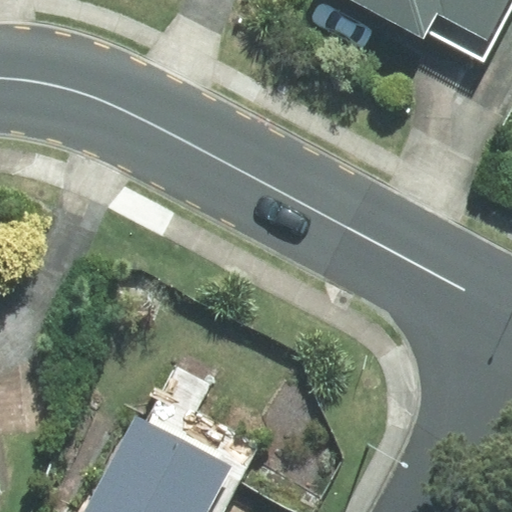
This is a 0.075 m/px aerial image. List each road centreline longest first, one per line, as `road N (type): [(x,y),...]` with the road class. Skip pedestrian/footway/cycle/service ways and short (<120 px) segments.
road 1 (tertiary): [(0,79),(62,86),(511,321)]
road 2 (residential): [(419,511),(511,341)]
